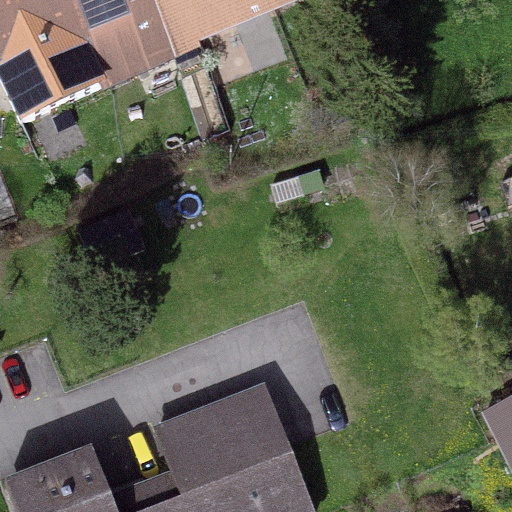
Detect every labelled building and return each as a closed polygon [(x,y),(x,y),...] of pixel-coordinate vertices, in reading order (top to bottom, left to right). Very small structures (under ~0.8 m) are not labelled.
[(0,0),(0,82),(21,126),(193,48),(188,35),(182,18),(159,27),(148,0),(0,0)] [(182,18),(188,35),(276,0),(148,0),(159,27),(182,18)] [(173,478),(106,503),(109,511),(309,511),(284,448),(264,455),(243,399),(156,433),(173,478)] [(511,400),(485,415),(511,468),(511,400)] [(16,511),(109,511),(106,503),(89,459),(8,490),(16,511)]
